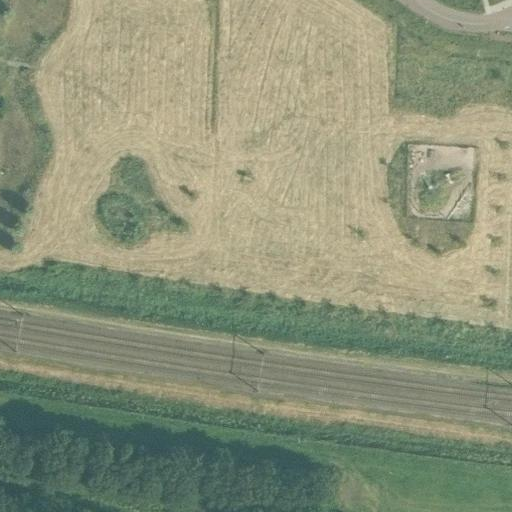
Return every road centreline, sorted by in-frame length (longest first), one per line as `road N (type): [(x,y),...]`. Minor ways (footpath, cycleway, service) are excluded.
road 1 (track): [(144,511),(0,479)]
road 2 (track): [(255,140),(265,60),(288,0)]
